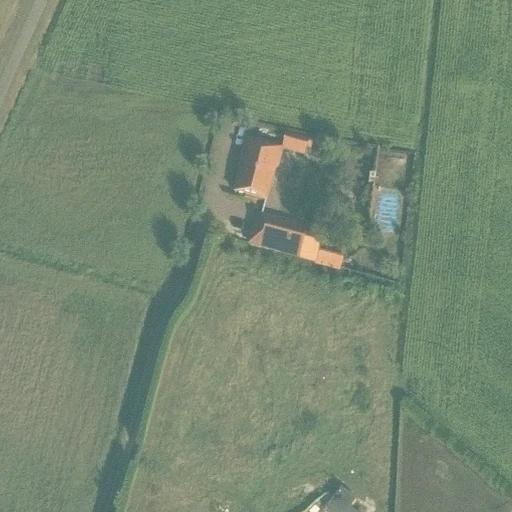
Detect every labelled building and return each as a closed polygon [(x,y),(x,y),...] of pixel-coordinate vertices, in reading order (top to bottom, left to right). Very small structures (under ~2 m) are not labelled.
[(313,143),(286,136),(282,149),(283,150),(282,153),(304,159),(306,150),(310,151),(313,143)] [(282,149),(244,140),(236,170),(238,171),(232,196),(266,205),(275,172),(277,172),(282,153),(283,150),(282,149)] [(369,224),(371,206),(357,205),(355,222),(369,224)] [(248,247),(315,265),(321,241),(306,237),(308,229),(259,216),(255,231),(253,230),(248,247)] [(404,475),(404,499),(412,499),(413,475),(404,475)] [(307,493),(309,482),(285,479),(283,490),(307,493)] [(355,503),(340,491),(324,511),(350,511),(349,511),(355,503)]
